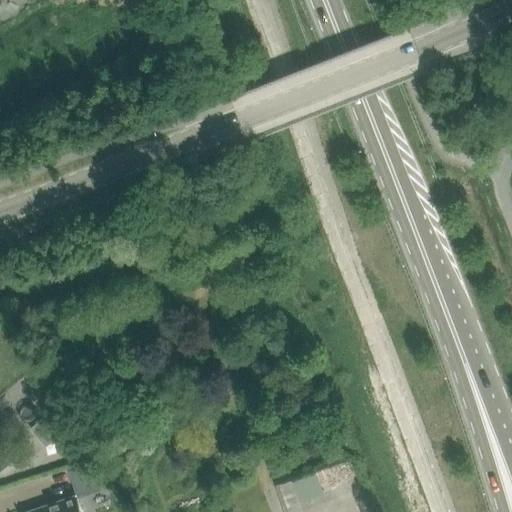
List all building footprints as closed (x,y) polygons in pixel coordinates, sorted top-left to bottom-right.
[(62,402),(42,418),(68,449),(88,432),(62,402)] [(0,471),(17,457),(0,437),(0,427),(4,425),(0,419),(0,471)] [(77,487),(100,482),(97,461),(73,466),(77,487)] [(275,485),(284,511),(305,511),(293,479),(275,485)] [(83,511),(77,494),(24,511),(23,511),(83,511)]
